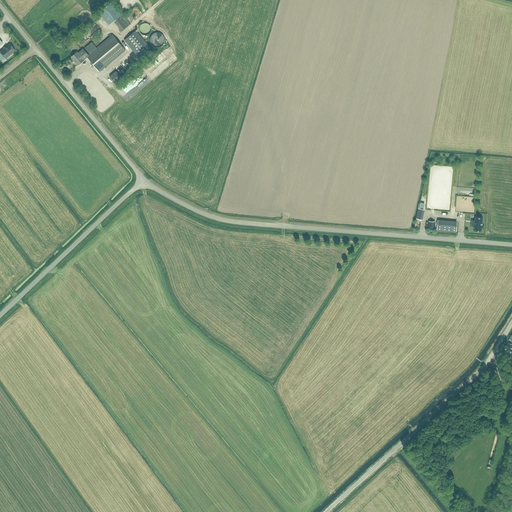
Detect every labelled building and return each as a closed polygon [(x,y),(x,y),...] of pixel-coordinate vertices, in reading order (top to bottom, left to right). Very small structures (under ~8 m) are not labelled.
[(130,24),(122,14),(121,14),(111,2),(99,13),(109,25),(113,21),(121,31),(130,24)] [(136,30),(124,40),(139,58),(146,52),(147,54),(150,51),(149,49),(150,48),(136,30)] [(77,51),(71,56),(77,65),(84,60),(83,59),(87,57),(99,71),(125,49),(112,34),(96,48),(92,42),(85,48),(89,53),(87,55),(85,52),(83,49),(78,53),(77,51)] [(15,50),(10,44),(0,51),(6,58),(15,50)] [(151,70),(156,76),(181,56),(177,51),(156,67),(155,66),(151,70)] [(133,89),(137,94),(154,80),(149,74),(140,81),(139,80),(145,75),(141,70),(135,75),(135,76),(122,87),(125,91),(126,89),(129,92),(133,89)] [(122,79),(116,71),(109,76),(116,84),(122,79)] [(474,230),(481,230),(482,217),(475,216),(474,230)] [(456,222),(437,220),(436,229),(455,231),(456,222)]
